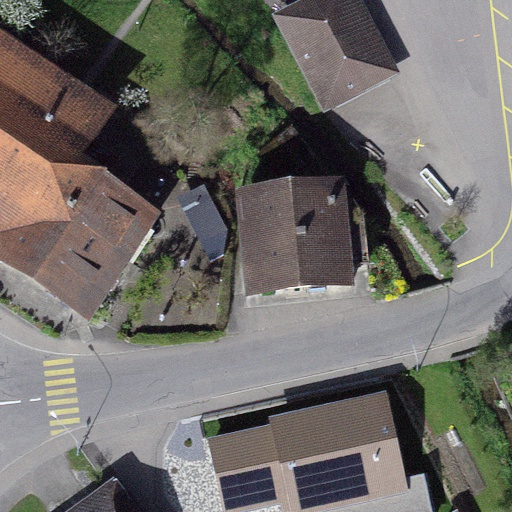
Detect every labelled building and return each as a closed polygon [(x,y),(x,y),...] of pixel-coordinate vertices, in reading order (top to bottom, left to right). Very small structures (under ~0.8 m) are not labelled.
[(367,32),(349,0),(330,0),(285,23),(327,105),(367,84),(372,82),(350,40),(367,32)] [(0,75),(0,221),(18,233),(2,257),(77,308),(136,220),(62,171),(87,134),(0,75)] [(283,181),(312,158),(291,131),(262,155),(283,181)] [(362,222),(347,195),(239,207),(247,292),(351,282),(349,260),(365,258),(362,222)] [(279,435),(215,448),(228,510),(295,496),(298,511),(305,511),(401,492),(383,404),(277,426),(279,435)] [(125,511),(110,491),(80,511),(125,511)]
